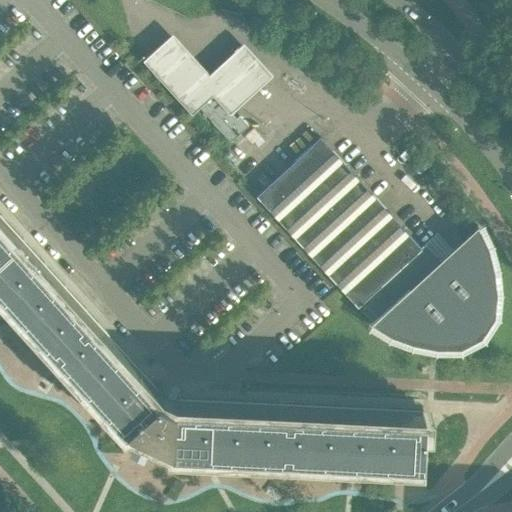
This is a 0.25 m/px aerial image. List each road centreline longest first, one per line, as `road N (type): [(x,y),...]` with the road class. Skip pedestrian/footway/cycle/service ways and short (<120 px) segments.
road 1 (residential): [(0,170),(182,372),(221,376)]
road 2 (tertiary): [(323,0),(422,77),(511,177)]
road 3 (tertiary): [(511,114),(395,0)]
